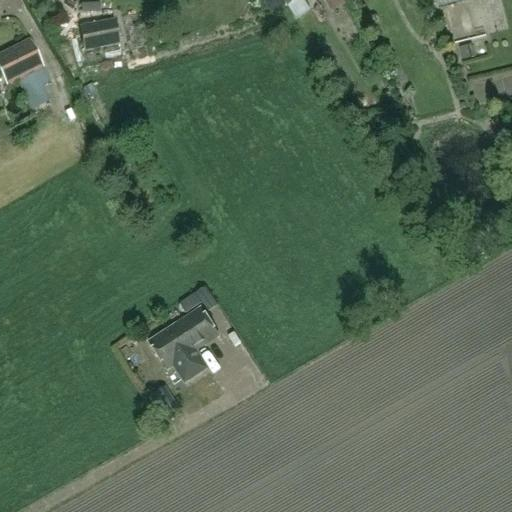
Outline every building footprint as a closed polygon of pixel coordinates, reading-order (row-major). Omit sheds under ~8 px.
[(311,11),(304,0),(296,0),(287,6),(296,20),(311,11)] [(454,6),(462,34),(484,28),(476,0),(454,6)] [(114,20),(79,27),(84,52),(119,45),(114,20)] [(0,74),(5,85),(15,80),(42,66),(33,49),(0,65),(0,74)] [(39,75),(24,82),(31,98),(46,91),(39,75)] [(218,306),(206,287),(195,294),(207,313),(218,306)] [(219,337),(214,330),(201,309),(149,343),(167,371),(173,367),(184,384),(208,369),(196,351),(219,337)]
